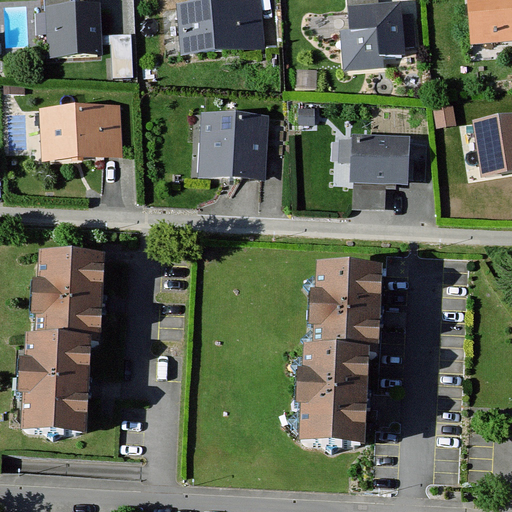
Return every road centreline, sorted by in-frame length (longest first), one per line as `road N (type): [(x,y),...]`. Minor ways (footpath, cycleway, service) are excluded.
road 1 (residential): [(0,211),(511,235)]
road 2 (residential): [(366,511),(0,492)]
